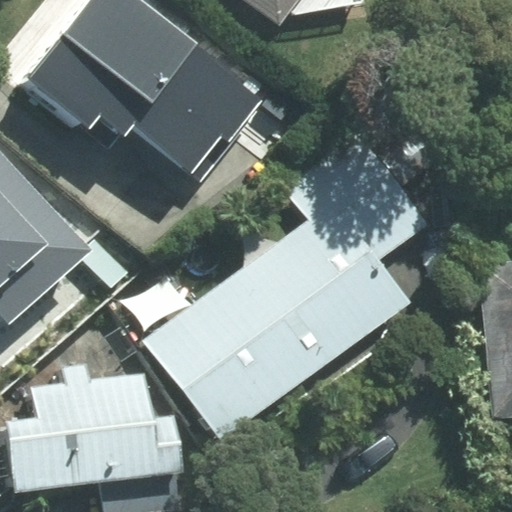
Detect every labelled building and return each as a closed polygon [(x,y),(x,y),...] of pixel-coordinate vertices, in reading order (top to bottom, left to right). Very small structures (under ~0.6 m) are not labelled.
[(96,0),(75,0),(0,93),(0,97),(62,148),(74,133),(158,199),(231,108),(96,0)] [(206,0),(253,36),(281,0),(206,0)] [(389,192),(427,164),(400,127),(362,155),(389,192)] [(297,228),(125,347),(194,447),(389,312),(360,270),(413,233),(348,140),(272,192),(297,228)] [(511,265),(461,269),(467,387),(469,427),(511,424),(511,265)] [(139,423),(135,380),(74,386),(73,370),(49,371),(48,390),(0,393),(0,502),(166,485),(159,424),(139,423)]
